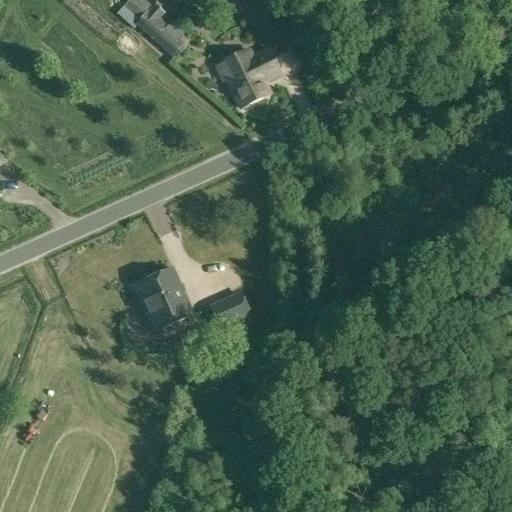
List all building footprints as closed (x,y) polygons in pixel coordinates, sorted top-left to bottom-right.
[(151,8),(141,0),(129,0),(116,15),(132,29),(151,8)] [(135,26),(145,35),(147,37),(172,59),(183,46),(158,23),(157,22),(163,16),(153,7),(147,13),(135,26)] [(109,40),(128,50),(134,40),(114,29),(109,40)] [(270,95),(264,82),(280,74),(267,47),(252,54),(250,50),(220,65),(227,80),(241,109),(270,95)] [(155,333),(193,316),(172,270),(134,287),(155,333)] [(252,317),(242,294),(209,307),(219,331),(252,317)]
